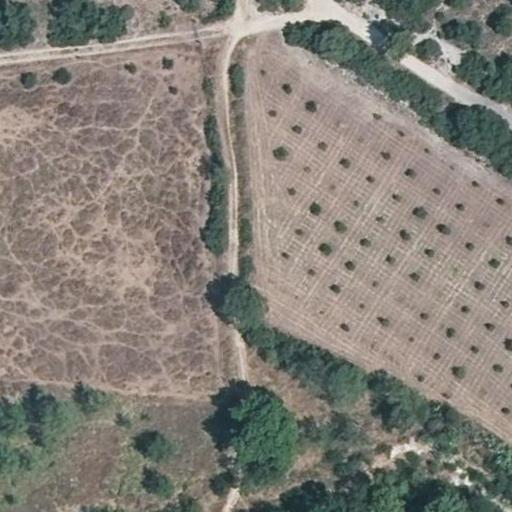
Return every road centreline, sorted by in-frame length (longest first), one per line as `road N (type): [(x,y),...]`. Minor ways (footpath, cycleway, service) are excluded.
road 1 (track): [(0,62),(243,33)]
road 2 (track): [(511,137),(321,5)]
